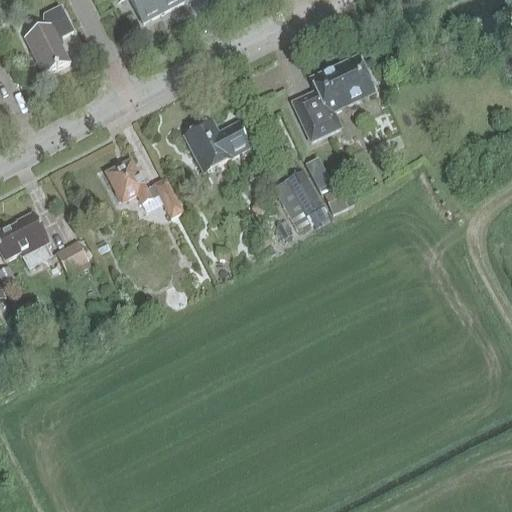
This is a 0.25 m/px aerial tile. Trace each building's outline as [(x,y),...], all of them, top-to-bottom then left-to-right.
[(180,0),(128,0),(143,27),(184,5),(180,0)] [(58,43),(73,35),(60,10),(44,19),(44,32),(25,42),(44,80),(55,74),(57,75),(58,73),(70,67),(58,43)] [(0,32),(11,28),(3,11),(0,12),(0,32)] [(334,116),(374,97),(358,61),(310,83),(316,95),(292,107),(310,146),(341,132),(334,116)] [(203,177),(255,150),(242,125),(218,137),(213,127),(184,142),(203,177)] [(274,158),(277,157),(290,150),(286,141),(270,149),(274,158)] [(159,200),(171,222),(183,215),(166,183),(147,193),(140,181),(139,181),(131,166),(108,178),(117,196),(115,197),(120,205),(121,204),(122,206),(137,198),(142,209),(159,200)] [(325,210),(309,183),(303,174),(272,192),(298,236),(327,218),(323,212),(325,210)] [(324,199),(333,219),(347,212),(338,192),(324,199)] [(251,212),(256,219),(263,218),(267,211),(263,205),(255,205),(251,212)] [(22,260),(43,249),(50,246),(34,217),(0,234),(0,256),(5,265),(20,257),(22,260)] [(276,230),(284,243),(294,238),(286,225),(276,230)] [(56,257),(70,282),(92,270),(88,263),(92,261),(83,244),(78,247),(77,245),(56,257)] [(100,257),(109,253),(104,244),(96,248),(100,257)] [(0,281),(7,297),(19,291),(8,269),(0,272),(0,281)]
